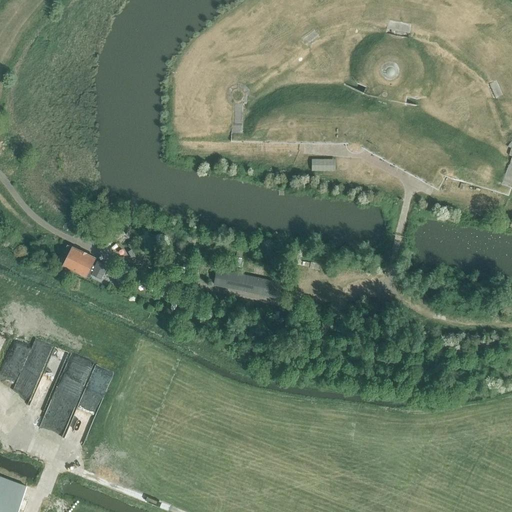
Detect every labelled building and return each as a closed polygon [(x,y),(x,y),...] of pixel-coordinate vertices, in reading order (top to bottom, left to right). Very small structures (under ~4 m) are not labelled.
[(412,25),(389,21),(389,22),(388,23),(387,32),(386,34),(409,38),(410,36),(411,29),(412,25)] [(315,30),(302,39),(303,41),(306,45),(308,47),(320,38),(318,35),(316,32),(315,30)] [(389,61),(387,62),(385,63),(383,64),(382,66),(381,67),(380,69),(380,71),(380,73),(381,75),(382,77),(383,78),(384,80),(386,81),(388,81),(390,82),(392,81),(394,81),(396,80),(397,79),(399,77),(400,76),(400,74),(400,72),(400,70),(400,68),(399,66),(398,65),(396,63),(395,62),(393,62),(391,61),(389,61)] [(503,95),(496,81),(494,82),(494,83),(490,84),(488,85),(494,99),(500,96),(501,96),(503,95)] [(333,127),(279,125),(279,134),(270,134),(250,133),(242,133),(242,108),(243,107),(245,106),(246,105),(248,103),(249,101),(250,100),(251,98),(251,95),(251,93),(250,91),(249,89),(248,87),(247,86),(246,85),(244,84),(242,83),(240,83),(237,83),(235,84),(233,85),(231,86),(229,88),(228,90),(227,92),(227,94),(227,96),(227,99),(228,101),(229,103),(231,105),(233,106),(233,108),(232,128),(232,130),(231,142),(346,144),(347,148),(349,151),(351,153),(354,153),(357,154),(360,154),(363,152),(365,150),(440,191),(447,178),(509,196),(511,187),(511,140),(511,142),(509,144),(508,145),(507,148),(506,150),(506,152),(506,155),(507,157),(509,159),(510,161),(509,163),(502,185),(488,181),(442,168),(433,184),(333,127)] [(305,175),(335,183),(340,162),(310,155),(305,175)] [(74,246),(73,248),(64,265),(91,278),(93,274),(102,279),(109,266),(100,261),(97,267),(93,265),(97,257),(74,246)] [(266,254),(265,259),(311,268),(314,269),(313,270),(321,271),(322,265),(312,262),(312,263),(266,254)] [(236,256),(234,265),(240,266),(242,258),(236,256)] [(117,270),(110,267),(106,279),(112,281),(117,270)] [(246,292),(249,275),(218,269),(214,285),(246,292)] [(249,275),(246,292),(283,300),(287,283),(249,275)] [(0,511),(16,511),(27,485),(0,475),(0,511)]
